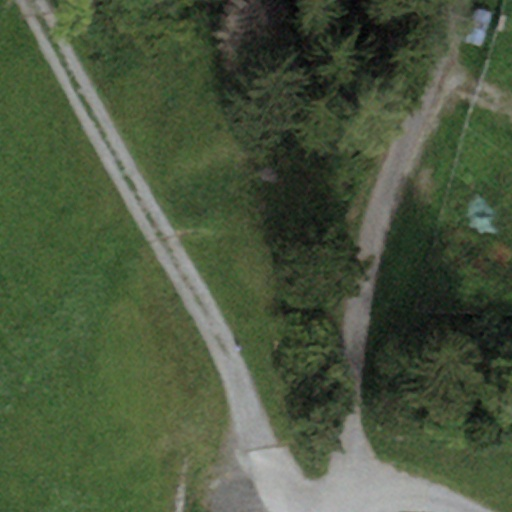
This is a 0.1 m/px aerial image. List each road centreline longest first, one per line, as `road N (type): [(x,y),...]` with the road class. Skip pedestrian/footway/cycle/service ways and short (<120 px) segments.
road 1 (track): [(311,511),(270,504),(171,286),(58,100),(8,0)]
road 2 (track): [(456,0),(354,309),(336,511)]
